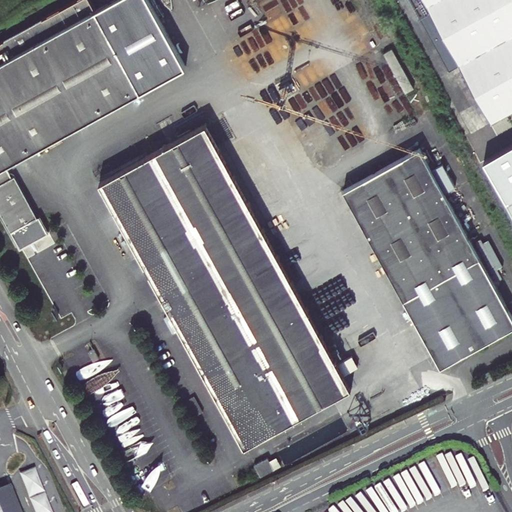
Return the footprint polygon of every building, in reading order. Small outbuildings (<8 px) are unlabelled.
[(0,214),(9,231),(36,217),(13,175),(10,176),(4,165),(187,66),(151,0),(112,0),(95,9),(90,0),(72,0),(0,39),(0,214)] [(511,0),(410,0),(449,68),(458,62),(491,122),(510,112),(511,115),(511,0)] [(405,93),(416,87),(396,45),(384,51),(405,93)] [(369,90),(383,119),(393,115),(397,124),(419,114),(409,94),(397,99),(375,51),(359,59),(366,73),(368,72),(375,87),(369,90)] [(250,98),(228,110),(232,117),(254,105),(250,98)] [(318,103),(319,105),(310,108),(312,115),(305,117),(307,122),(333,114),(328,100),(318,103)] [(339,115),(326,119),(330,132),(343,128),(339,115)] [(232,195),(242,190),(206,123),(100,181),(245,445),(341,393),(232,195)] [(419,147),(343,189),(441,365),(511,326),(511,316),(444,192),(455,186),(442,163),(431,169),(419,147)] [(351,387),(242,190),(232,195),(341,393),(351,387)] [(508,258),(499,263),(502,268),(511,263),(508,258)] [(267,457),(254,464),(260,475),(273,468),(267,457)] [(31,511),(50,511),(32,466),(15,473),(31,511)] [(0,511),(18,511),(8,487),(0,490),(0,511)]
